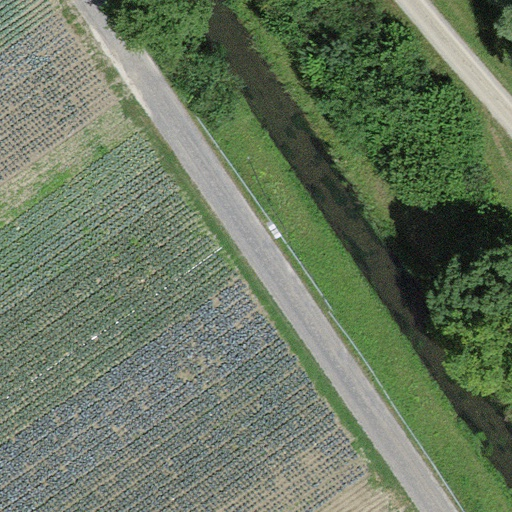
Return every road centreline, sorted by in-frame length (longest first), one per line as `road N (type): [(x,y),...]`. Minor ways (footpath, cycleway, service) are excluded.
road 1 (track): [(85,0),(430,511)]
road 2 (track): [(416,0),(511,112)]
